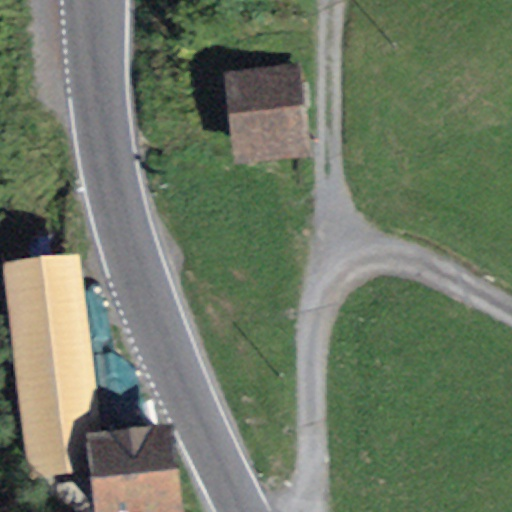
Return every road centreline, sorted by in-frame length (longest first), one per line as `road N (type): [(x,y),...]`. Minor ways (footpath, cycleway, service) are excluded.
road 1 (unclassified): [(240,511),(141,302),(120,235),(92,0)]
road 2 (track): [(305,511),(310,319),(322,285),(339,269),(379,255),(407,262),(511,318)]
road 3 (track): [(327,0),(339,269)]
